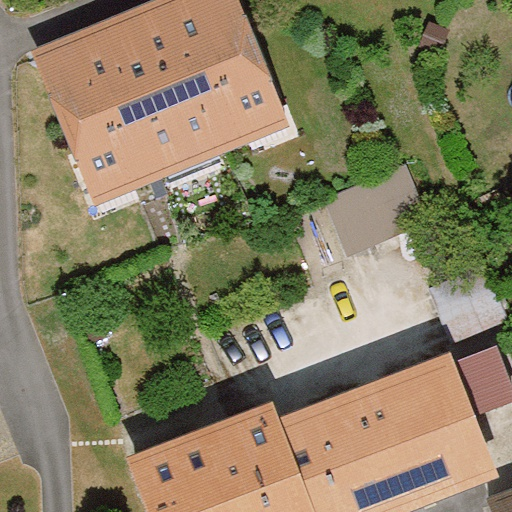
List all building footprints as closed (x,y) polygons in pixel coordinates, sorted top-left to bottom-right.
[(92,203),(286,126),(235,0),(160,0),(31,51),(92,203)] [(427,219),(403,167),(331,201),(355,252),(427,219)] [(491,268),(432,291),(452,343),(511,320),(491,268)] [(397,511),(490,477),(467,417),(511,399),(511,389),(496,348),(447,367),(443,355),(275,420),(310,511),(397,511)] [(310,511),(275,420),(269,403),(127,457),(148,511),(310,511)] [(499,511),(511,511),(511,486),(493,494),(499,511)]
